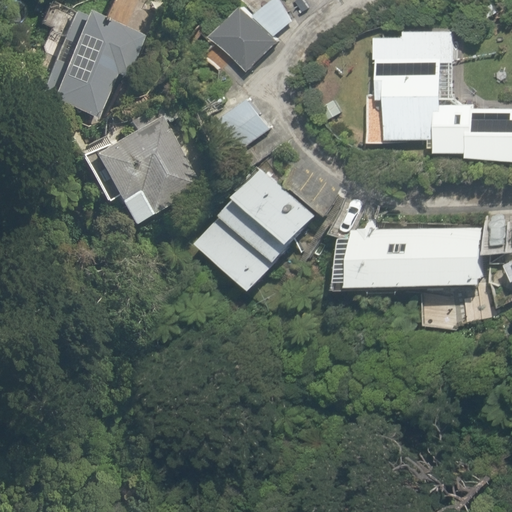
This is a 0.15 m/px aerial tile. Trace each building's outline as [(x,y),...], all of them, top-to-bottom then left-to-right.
[(214,34),(249,69),(279,40),(245,5),(214,34)] [(38,99),(91,120),(106,83),(120,89),(141,37),(74,10),(38,99)] [(480,153),(494,153),(495,107),(396,106),(396,65),(417,65),(417,30),(360,29),(360,35),(319,35),(317,139),(385,140),(385,152),(422,152),(422,162),(480,163),(480,153)] [(176,86),(151,113),(196,157),(222,131),(176,86)] [(151,193),(114,114),(56,141),(49,126),(12,143),(43,209),(55,203),(68,232),(151,193)] [(246,244),(271,214),(208,161),(179,195),(186,201),(151,243),(215,297),(254,251),(246,244)] [(466,226),(308,230),(310,290),(468,285),(466,226)]
